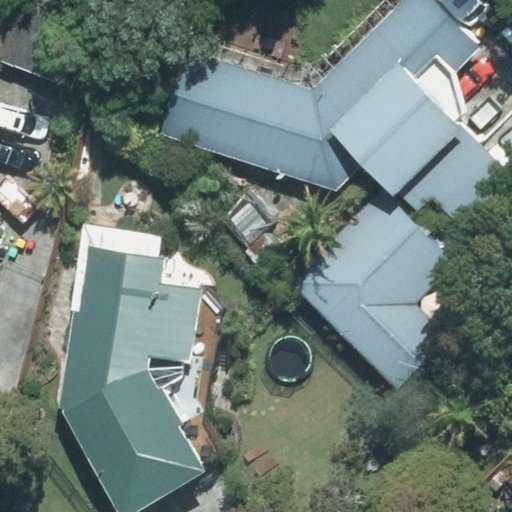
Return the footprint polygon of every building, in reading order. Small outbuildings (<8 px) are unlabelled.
[(0,0),(0,53),(67,77),(91,11),(61,0),(0,0)] [(481,116),(448,82),(490,40),(450,0),(403,0),(320,82),(194,44),(167,129),(345,184),(378,151),(428,202),(491,139),(473,123),(481,116)] [(298,276),(408,382),(459,328),(426,298),(466,256),(389,182),(298,276)] [(281,218),(253,188),(235,206),(263,236),(281,218)] [(0,264),(14,228),(0,222),(0,264)] [(202,353),(212,281),(174,276),(177,251),(96,240),(88,305),(82,304),(69,401),(75,401),(75,407),(137,510),(221,460),(162,363),(163,348),(202,353)]
